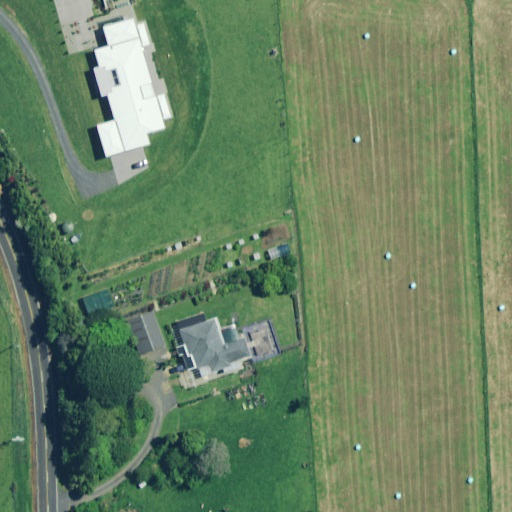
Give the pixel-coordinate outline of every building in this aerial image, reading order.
[(289,253),(286,244),(268,250),(271,259),(289,253)] [(112,309),(107,291),(82,299),(88,316),(112,309)] [(163,347),(151,313),(127,321),(139,355),(163,347)] [(221,372),(222,374),(244,366),(242,360),(248,358),(241,340),(222,347),(212,319),(179,331),(194,371),(197,370),(200,379),(221,372)] [(274,351),(266,327),(249,332),(257,356),(274,351)]
